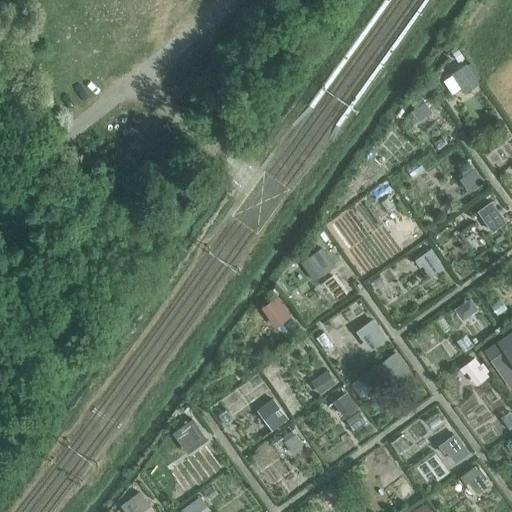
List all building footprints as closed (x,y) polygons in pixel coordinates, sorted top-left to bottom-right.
[(451,74),(463,92),(478,82),(466,64),(451,74)] [(424,100),(405,115),(412,125),(418,121),(420,123),(433,113),(424,100)] [(468,193),(484,182),(474,168),(473,169),(470,165),(460,173),(462,176),(458,179),(468,193)] [(503,215),(493,201),(482,209),(491,223),(503,215)] [(415,230),(406,216),(394,224),(403,238),(415,230)] [(306,258),(320,277),(333,267),(324,254),(325,253),(321,247),(306,258)] [(444,267),(430,248),(414,259),(419,267),(422,265),(430,277),(444,267)] [(276,295),(260,306),(274,326),(290,314),(276,295)] [(497,315),(507,308),(500,298),(490,305),(497,315)] [(467,322),(480,313),(471,300),(458,309),(467,322)] [(363,334),(366,332),(374,344),(386,335),(373,318),(358,328),(363,334)] [(511,333),(498,343),(487,351),(511,387),(511,333)] [(410,369),(396,350),(379,362),(385,370),(387,369),(395,380),(410,369)] [(480,363),(476,356),(460,368),(464,373),(467,371),(477,384),(489,375),(486,372),(489,370),(482,361),(480,363)] [(326,370),(310,382),(319,394),(335,382),(326,370)] [(333,401),(344,416),(357,407),(346,391),(333,401)] [(273,428),(289,417),(275,395),(258,406),(273,428)] [(181,454),(189,448),(186,443),(197,435),(190,425),(170,440),(181,454)] [(294,433),(282,441),(291,454),(303,446),(294,433)] [(438,445),(444,453),(447,451),(455,463),(469,452),(455,433),(438,445)] [(474,466),(460,476),(466,484),(469,481),(478,493),(489,485),(485,480),(487,478),(480,468),(477,470),(474,466)] [(407,476),(393,487),(403,500),(417,490),(407,476)] [(139,490),(121,504),(120,505),(125,511),(140,511),(151,505),(139,490)] [(181,506),(185,511),(208,511),(210,511),(199,495),(181,506)] [(432,511),(426,502),(411,511),(432,511)]
